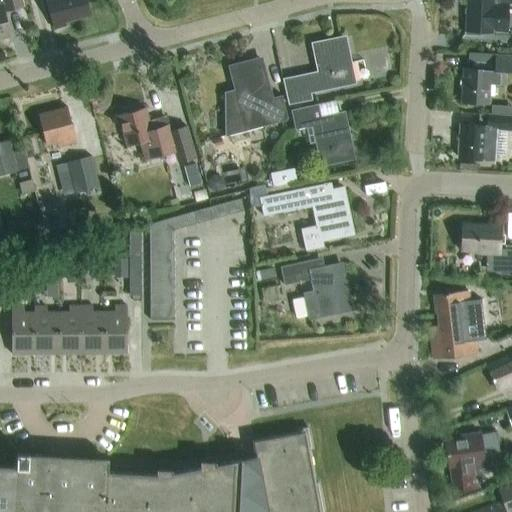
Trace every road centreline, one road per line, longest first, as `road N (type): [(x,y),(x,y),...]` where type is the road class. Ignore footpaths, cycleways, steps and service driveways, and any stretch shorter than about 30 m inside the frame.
road 1 (residential): [(0,396),(220,386),(404,357)]
road 2 (residential): [(146,44),(327,0)]
road 3 (unclassified): [(411,181),(419,0)]
road 4 (unclassified): [(404,357),(411,181)]
road 5 (unclassified): [(418,511),(404,357)]
road 6 (residential): [(0,82),(146,44)]
